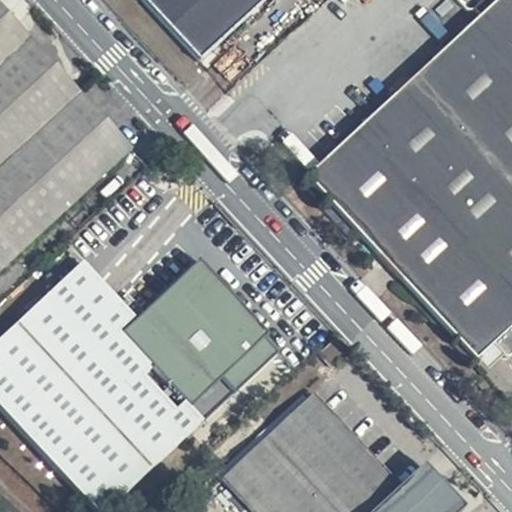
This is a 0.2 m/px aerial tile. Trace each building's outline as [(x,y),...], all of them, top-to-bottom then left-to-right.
[(140,0),(203,66),(272,0),(140,0)] [(511,0),(501,0),(312,177),(473,362),(495,342),(508,357),(511,353),(511,0)] [(0,266),(133,149),(0,6),(0,266)] [(115,296),(85,264),(0,342),(0,409),(93,511),(115,511),(278,356),(268,343),(274,339),(200,265),(139,324),(131,315),(141,303),(125,285),(115,296)] [(353,353),(339,338),(321,354),(336,370),(353,353)] [(408,496),(313,394),(225,480),(256,511),(444,511),(459,498),(433,472),(408,496)]
